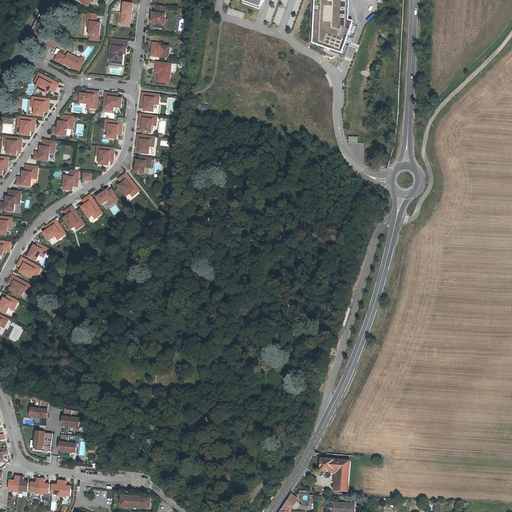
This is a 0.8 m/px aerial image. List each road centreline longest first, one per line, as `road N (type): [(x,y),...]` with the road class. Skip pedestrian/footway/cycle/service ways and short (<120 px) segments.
road 1 (secondary): [(403,194),(345,380),(272,511)]
road 2 (residential): [(0,279),(36,224),(120,161),(133,86)]
road 3 (track): [(511,33),(437,110),(423,146),(429,189),(413,216),(396,219)]
road 4 (secondary): [(413,0),(406,166)]
road 5 (residential): [(70,80),(0,193)]
